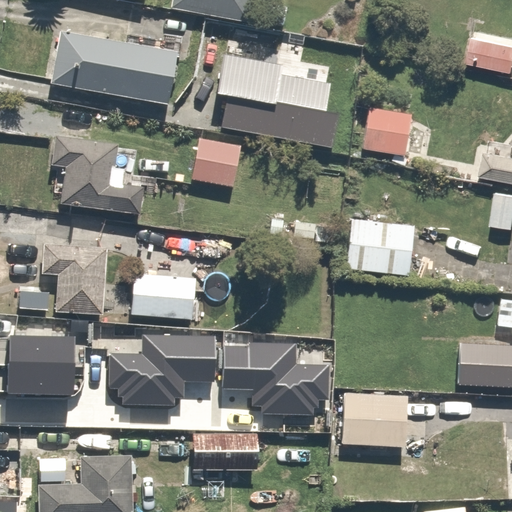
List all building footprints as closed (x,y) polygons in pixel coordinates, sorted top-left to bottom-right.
[(170,0),(169,10),(249,21),(252,0),(170,0)] [(217,23),(209,68),(277,80),(285,36),(217,23)] [(511,39),(470,32),(465,61),(511,69),(511,39)] [(173,56),(57,33),(47,82),(163,105),(173,56)] [(411,110),(365,107),(362,151),(409,154),(411,110)] [(242,141),(196,134),(189,179),(235,186),(242,141)] [(136,151),(52,142),(49,170),(58,172),(58,206),(135,215),(139,178),(133,178),(136,151)] [(511,154),(480,148),(476,172),(511,178),(511,154)] [(511,195),(493,194),(490,226),(511,228),(511,195)] [(431,218),(349,212),(345,267),(427,273),(431,218)] [(317,222),(290,220),(289,239),(315,241),(317,222)] [(101,320),(105,246),(41,243),(40,270),(52,271),(49,317),(101,320)] [(130,271),(129,314),(195,317),(197,274),(130,271)] [(511,302),(499,302),(496,333),(511,334),(511,302)] [(63,373),(63,382),(35,381),(33,413),(119,417),(123,334),(79,332),(77,374),(63,373)] [(156,336),(153,362),(197,365),(199,339),(156,336)] [(468,359),(457,358),(456,385),(511,387),(511,362),(494,362),(495,351),(468,350),(468,359)] [(195,429),(194,468),(260,470),(261,431),(195,429)] [(128,511),(127,456),(82,457),(82,488),(36,489),(36,511),(128,511)]
